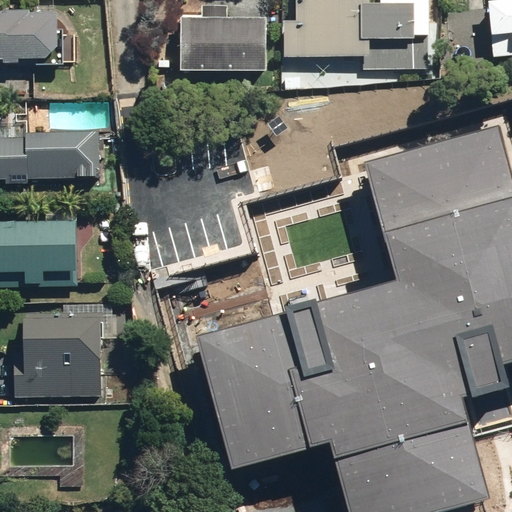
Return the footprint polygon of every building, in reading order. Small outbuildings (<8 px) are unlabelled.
[(288,58),(369,61),(368,72),(434,75),(436,44),(437,0),(385,0),(385,6),(345,5),(345,0),(300,0),(299,25),(289,25),(288,58)] [(511,0),(492,0),(498,57),(511,55),(511,0)] [(191,11),(189,70),(279,74),(282,19),(234,17),(235,5),(208,4),(208,12),(191,11)] [(0,12),(0,59),(66,58),(65,11),(0,12)] [(179,42),(160,41),(158,70),(178,71),(179,42)] [(286,89),(300,88),(300,77),(285,78),(286,89)] [(309,157),(305,117),(241,123),(246,169),(187,175),(191,223),(314,211),(309,157)] [(0,142),(0,178),(107,175),(106,131),(34,133),(34,142),(0,142)] [(397,281),(200,336),(234,470),(323,442),(343,511),(422,511),(486,492),(457,379),(511,364),(511,189),(496,136),(365,169),(397,281)] [(0,287),(77,285),(76,221),(0,222),(0,287)] [(15,398),(101,397),(100,313),(27,315),(27,319),(23,319),(24,364),(14,364),(15,398)] [(0,478),(60,480),(60,489),(83,489),(84,428),(0,426),(0,478)]
